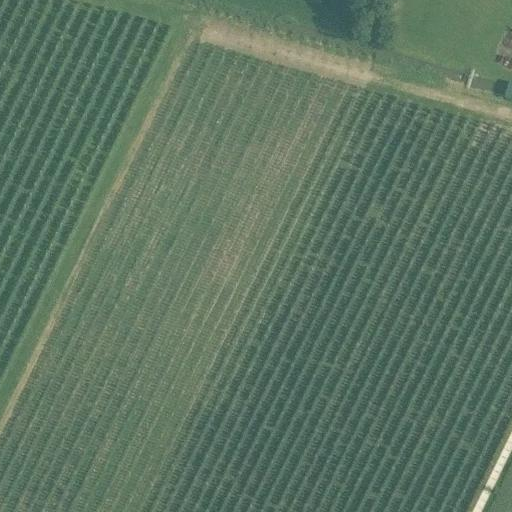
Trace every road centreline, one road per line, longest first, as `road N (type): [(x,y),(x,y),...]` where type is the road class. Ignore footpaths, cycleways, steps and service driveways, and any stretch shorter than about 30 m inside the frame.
road 1 (track): [(0,398),(179,23),(198,30)]
road 2 (track): [(511,116),(198,30)]
